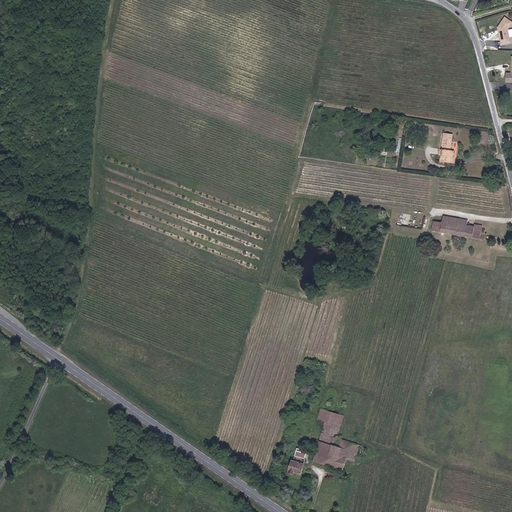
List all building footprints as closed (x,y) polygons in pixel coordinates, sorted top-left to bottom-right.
[(511,42),(509,28),(511,23),(511,21),(506,17),(499,27),(503,44),(511,42)] [(444,133),(442,146),(443,146),(442,150),(440,150),(440,154),(442,155),(441,159),(445,160),(445,161),(452,163),(454,151),(450,151),(452,135),(444,133)] [(434,221),(432,231),(492,242),(493,237),(487,236),(487,234),(485,233),(486,230),(482,229),(483,226),(474,224),(474,226),(467,225),(468,221),(443,216),(442,222),(434,221)] [(318,419),(325,421),(341,425),(344,416),(321,409),(318,419)] [(337,438),(341,425),(325,421),(314,461),(343,470),(346,459),(354,462),(359,445),(337,438)] [(301,474),(304,464),(305,459),(295,456),(293,461),(290,471),(290,472),(293,473),(294,471),(301,474)]
